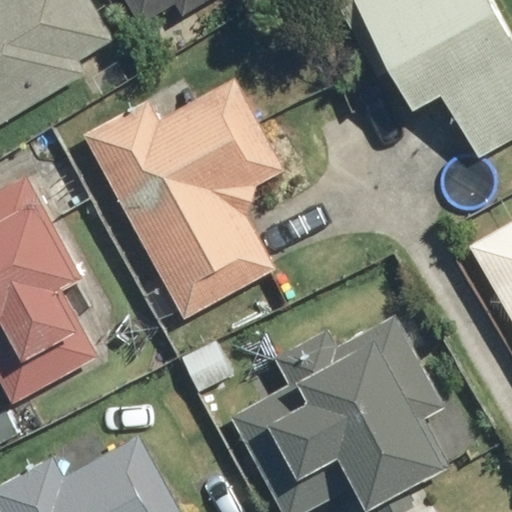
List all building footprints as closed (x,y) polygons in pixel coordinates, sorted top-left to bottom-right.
[(0,0),(0,129),(97,72),(89,59),(125,37),(102,0),(0,0)] [(135,0),(149,22),(186,0),(194,14),(217,0),(135,0)] [(511,3),(510,0),(338,0),(384,83),(404,72),(428,116),(454,102),(488,164),(511,150),(511,3)] [(92,136),(194,318),(286,267),(259,216),(267,184),(296,168),(244,76),(168,118),(157,100),(92,136)] [(0,359),(25,402),(108,354),(70,289),(95,275),(36,173),(0,193),(0,359)] [(511,224),(479,243),(511,299),(511,224)] [(240,415),(291,511),(310,511),(369,481),(384,508),(463,466),(459,459),(481,447),(456,400),(453,401),(406,312),(344,344),(336,328),(284,355),(299,384),(240,415)] [(17,402),(0,411),(0,447),(32,429),(17,402)] [(62,455),(0,488),(0,494),(9,511),(191,511),(149,434),(73,475),(62,455)]
